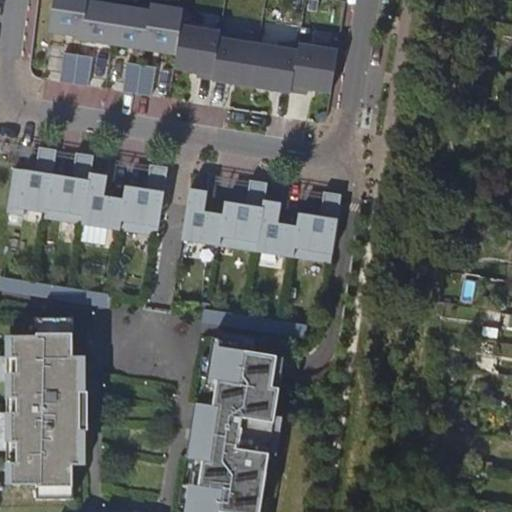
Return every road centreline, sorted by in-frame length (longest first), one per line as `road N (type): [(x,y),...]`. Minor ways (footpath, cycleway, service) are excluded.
road 1 (residential): [(368,0),(342,160),(185,133)]
road 2 (residential): [(185,133),(153,344)]
road 3 (residential): [(185,133),(0,105)]
